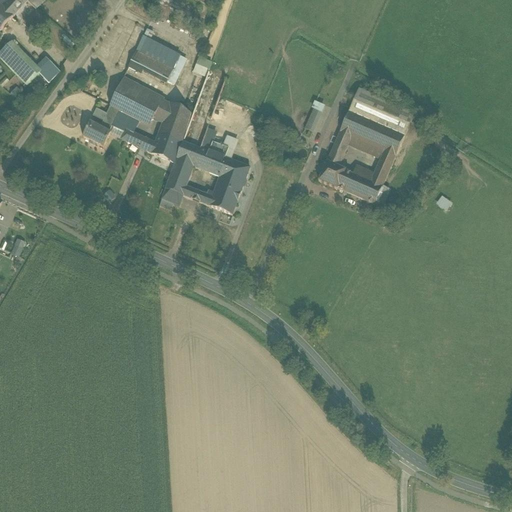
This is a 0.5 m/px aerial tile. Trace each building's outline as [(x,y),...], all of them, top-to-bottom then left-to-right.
[(0,6),(0,32),(29,0),(11,0),(3,9),(0,6)] [(180,58),(143,39),(137,53),(173,72),(180,58)] [(41,72),(12,43),(0,55),(0,60),(27,88),(40,75),(42,73),(41,72)] [(173,72),(137,53),(130,66),(167,85),(168,84),(173,72)] [(173,72),(168,84),(174,87),(186,61),(180,58),(173,72)] [(194,74),(206,78),(208,70),(211,71),(213,63),(199,59),(194,74)] [(60,74),(50,63),(41,72),(42,73),(40,75),(49,85),(60,74)] [(208,74),(186,135),(183,144),(200,150),(201,151),(208,131),(226,81),(208,74)] [(103,123),(100,129),(110,134),(120,113),(139,124),(143,116),(154,121),(165,100),(124,79),(107,115),(103,123)] [(414,116),(359,92),(349,114),(404,139),(414,116)] [(316,102),(305,130),(311,132),(319,112),(324,114),(327,107),(316,102)] [(191,116),(170,105),(156,145),(179,156),(183,144),(186,135),(191,116)] [(107,115),(97,110),(93,117),(103,123),(107,115)] [(404,139),(349,114),(340,134),(352,139),(348,148),(380,162),(384,153),(396,159),(404,139)] [(100,129),(91,124),(83,139),(104,149),(111,135),(110,134),(100,129)] [(227,139),(208,131),(201,151),(219,158),(227,139)] [(143,140),(125,132),(124,134),(125,135),(122,141),(139,149),(143,140)] [(340,134),(330,156),(342,161),(348,148),(352,139),(340,134)] [(200,150),(183,144),(179,156),(176,166),(175,166),(166,191),(183,198),(187,189),(193,170),(194,169),(200,150)] [(179,156),(156,145),(152,155),(175,166),(176,166),(179,156)] [(201,151),(200,150),(194,169),(219,179),(227,161),(219,158),(201,151)] [(360,170),(357,176),(354,174),(353,176),(346,173),(338,191),(374,207),(396,159),(384,153),(380,162),(374,176),(360,170)] [(130,161),(115,154),(112,160),(130,168),(133,161),(130,160),(130,161)] [(250,169),(227,161),(219,179),(219,180),(217,186),(241,195),(250,169)] [(346,172),(327,164),(319,183),(337,191),(338,191),(346,173),(346,172)] [(241,195),(217,186),(212,198),(209,208),(232,217),(241,195)] [(195,192),(187,189),(183,198),(192,201),(195,192)] [(107,203),(115,198),(111,191),(103,196),(107,203)] [(183,198),(166,191),(162,201),(174,206),(179,208),(183,198)] [(212,198),(202,194),(199,204),(209,208),(212,198)] [(447,212),(453,204),(443,197),(437,205),(447,212)] [(174,206),(162,201),(160,208),(171,212),(174,206)] [(18,240),(12,255),(20,259),(27,243),(18,240)]
